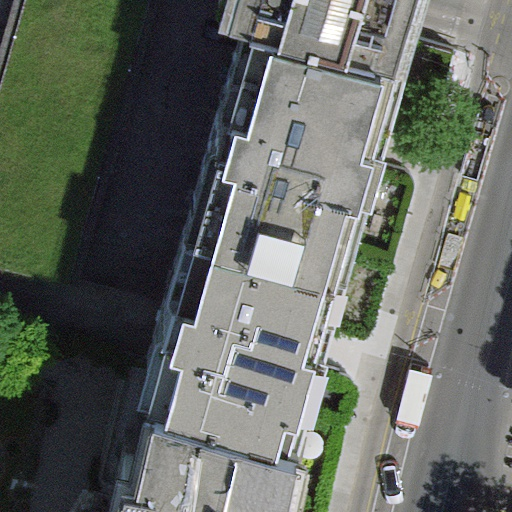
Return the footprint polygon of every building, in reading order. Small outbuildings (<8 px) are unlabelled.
[(26,0),(0,93),(0,257),(71,278),(151,0),(26,0)] [(0,0),(0,93),(26,0),(0,0)] [(196,197),(348,242),(409,31),(396,27),(301,0),(252,0),(250,8),(196,197)] [(301,0),(396,27),(403,0),(301,0)] [(149,360),(158,363),(301,409),(348,242),(196,197),(149,360)] [(277,511),(280,504),(289,505),(303,498),(309,471),(301,454),(291,453),(301,409),(158,363),(141,434),(129,432),(111,511),(277,511)]
